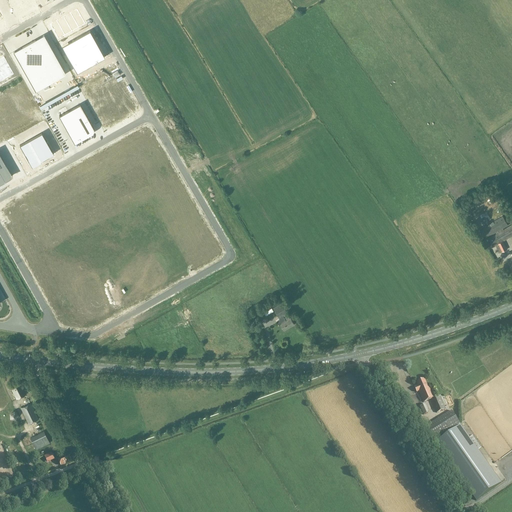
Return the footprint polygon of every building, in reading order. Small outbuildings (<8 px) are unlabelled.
[(77,9),(63,17),(72,31),(85,24),(77,9)] [(63,17),(50,24),(58,39),(72,31),(63,17)] [(90,30),(72,40),(77,49),(95,39),(90,30)] [(13,52),(33,87),(64,70),(44,35),(43,35),(43,37),(36,41),(35,40),(22,47),(23,48),(16,53),(15,51),(13,52)] [(77,49),(67,55),(77,73),(105,57),(95,39),(77,49)] [(4,56),(0,58),(0,81),(14,74),(4,56)] [(92,126),(80,104),(59,116),(74,144),(82,139),(92,134),(92,133),(93,133),(93,132),(94,131),(94,130),(94,129),(93,128),(92,126)] [(54,154),(42,133),(29,140),(41,162),(40,161),(54,154)] [(41,162),(29,140),(20,145),(32,167),(41,162)] [(0,184),(13,177),(0,154),(0,184)] [(482,193),(485,197),(493,191),(491,187),(482,193)] [(503,216),(480,229),(486,238),(508,225),(503,216)] [(511,224),(488,238),(493,247),(496,245),(497,247),(496,247),(499,253),(507,249),(503,241),(511,236),(511,224)] [(77,234),(31,260),(48,291),(94,265),(77,234)] [(88,280),(53,299),(66,322),(89,325),(107,315),(88,280)] [(278,315),(280,319),(278,324),(278,323),(278,324),(279,325),(281,325),(284,330),(295,324),(291,318),(290,318),(287,315),(289,314),(282,303),(274,308),(278,315)] [(429,387),(428,387),(425,379),(417,383),(418,386),(415,388),(417,392),(419,392),(424,403),(434,398),(429,387)] [(505,408),(511,403),(511,379),(511,380),(511,381),(511,384),(510,386),(511,389),(511,391),(508,394),(506,391),(505,392),(506,394),(502,396),(507,403),(503,405),(505,408)] [(17,399),(26,394),(20,383),(11,388),(17,399)] [(432,401),(437,413),(446,409),(441,397),(432,401)] [(31,403),(21,408),(29,424),(39,419),(31,403)] [(420,406),(424,415),(430,413),(426,404),(420,406)] [(452,411),(426,427),(435,440),(460,424),(452,411)] [(448,434),(436,443),(456,472),(476,501),(489,492),(501,483),(481,454),(461,425),(448,434)] [(50,443),(44,431),(31,438),(36,450),(50,443)] [(54,459),(53,456),(51,453),(44,456),(46,459),(47,463),(54,459)] [(70,461),(70,460),(70,458),(69,458),(68,456),(58,460),(61,465),(70,461)]
